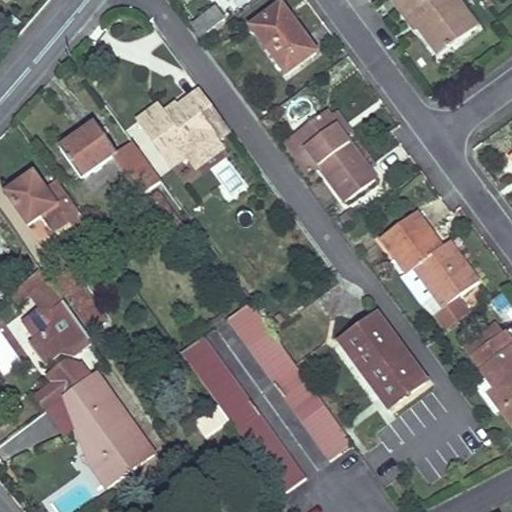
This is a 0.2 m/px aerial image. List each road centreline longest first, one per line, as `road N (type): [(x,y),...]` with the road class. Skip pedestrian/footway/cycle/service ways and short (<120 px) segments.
road 1 (residential): [(332,0),(435,140)]
road 2 (tertiary): [(0,99),(83,0)]
road 3 (residential): [(435,140),(511,238)]
